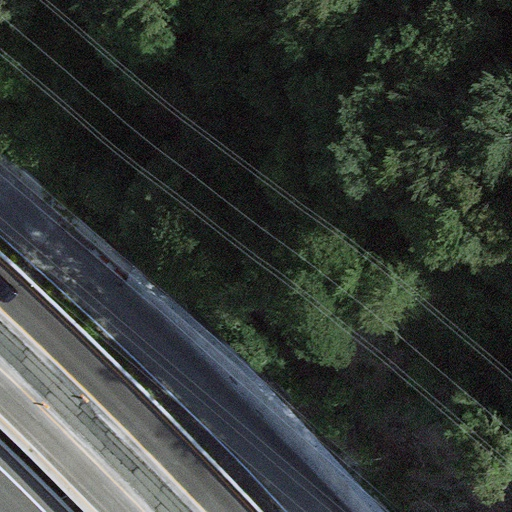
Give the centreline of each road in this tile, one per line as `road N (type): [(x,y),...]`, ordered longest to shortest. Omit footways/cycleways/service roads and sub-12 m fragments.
road 1 (tertiary): [(0,212),(239,432),(310,511)]
road 2 (motorway): [(163,511),(0,346)]
